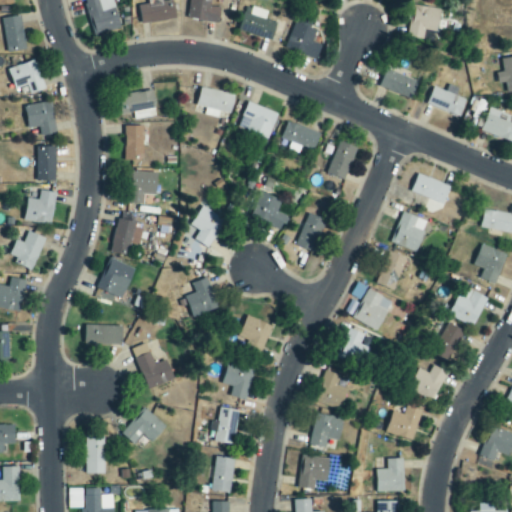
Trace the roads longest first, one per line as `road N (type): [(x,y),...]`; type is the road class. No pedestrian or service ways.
road 1 (residential): [(52,511),(48,336),(84,235),(93,183),(86,108),(49,0)]
road 2 (residential): [(511,179),(225,61),(162,54),(75,75)]
road 3 (residential): [(401,132),(285,385),(263,511)]
road 4 (residential): [(434,511),(449,440),(511,326)]
